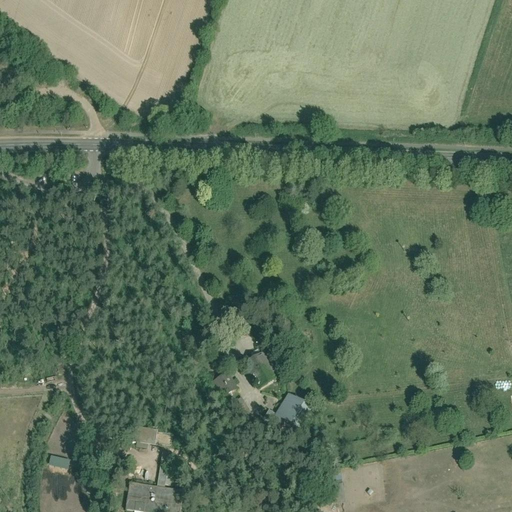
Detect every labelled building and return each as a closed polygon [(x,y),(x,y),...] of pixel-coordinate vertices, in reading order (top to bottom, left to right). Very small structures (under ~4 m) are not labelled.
[(263,355),(246,365),(260,389),(277,379),(263,355)] [(229,375),(214,384),(223,398),(237,390),(229,375)] [(311,410),(290,397),(277,418),(280,420),(299,431),(311,410)] [(270,413),(266,420),(276,426),(280,420),(277,418),(270,413)] [(157,432),(139,430),(137,444),(155,447),(157,432)] [(170,491),(175,457),(163,455),(158,489),(170,491)] [(70,462),(52,458),(49,467),(68,471),(70,462)] [(158,489),(130,485),(125,511),(177,511),(181,492),(170,491),(158,489)]
